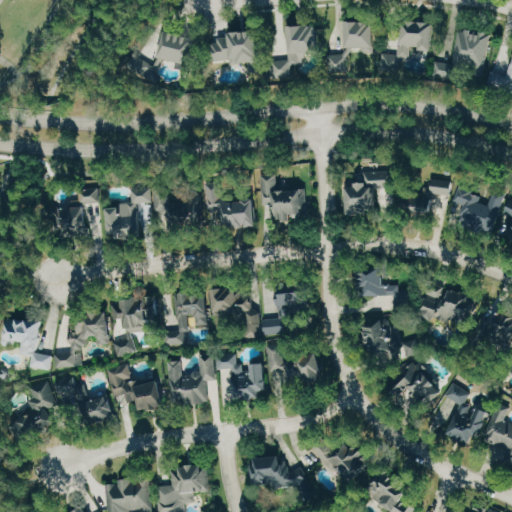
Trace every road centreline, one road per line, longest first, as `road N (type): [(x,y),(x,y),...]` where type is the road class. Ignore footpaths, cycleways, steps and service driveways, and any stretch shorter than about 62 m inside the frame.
road 1 (tertiary): [(0,141),(155,147),(400,132),(511,154)]
road 2 (tertiary): [(511,123),(375,105),(153,121),(0,117)]
road 3 (residential): [(511,498),(379,434),(355,399),(333,341),(319,108)]
road 4 (residential): [(61,280),(361,242),(467,259),(511,281)]
road 5 (residential): [(355,399),(305,418),(93,454),(62,469)]
